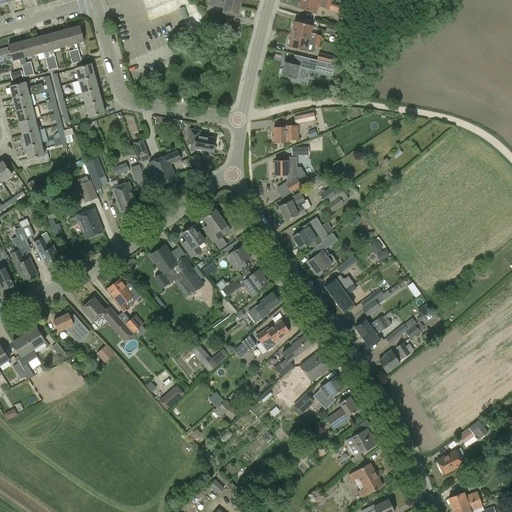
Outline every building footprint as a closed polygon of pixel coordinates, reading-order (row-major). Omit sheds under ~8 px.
[(222,14),(237,17),(239,6),(210,0),(210,5),(215,6),(224,8),(222,14)] [(315,14),(320,0),(318,0),(301,0),(298,8),(315,14)] [(295,22),(292,34),(313,39),(314,35),(310,34),(312,26),(295,22)] [(84,41),(80,26),(67,29),(72,45),(84,41)] [(339,36),(340,29),(328,27),(326,33),(339,36)] [(56,32),(60,48),(72,45),(67,29),(56,32)] [(44,36),(48,51),(60,48),(56,32),(44,36)] [(313,40),(313,39),(292,34),(289,47),(306,51),(313,52),(315,45),(319,46),(320,41),(321,36),(316,35),(314,40),(313,40)] [(32,39),(36,54),(48,51),(44,36),(32,39)] [(20,42),(24,57),(36,54),(32,39),(20,42)] [(20,42),(8,45),(10,52),(5,53),(7,60),(12,59),(12,61),(24,57),(20,42)] [(78,50),(73,51),(76,63),(81,62),(78,50)] [(319,54),(317,61),(332,64),(333,57),(319,54)] [(285,63),(281,78),(296,82),(300,67),(332,75),(335,66),(295,55),(292,65),(285,63)] [(54,56),(49,57),(53,70),(58,68),(54,56)] [(31,62),(26,64),(29,76),(34,75),(31,62)] [(75,69),(79,80),(94,76),(91,64),(75,69)] [(22,78),(20,71),(10,73),(12,81),(22,78)] [(94,76),(79,80),(82,92),(98,88),(94,76)] [(78,81),(72,82),(75,94),(81,92),(78,81)] [(27,90),(25,82),(10,86),(13,99),(29,95),(43,91),(41,85),(30,88),(30,90),(27,90)] [(46,103),(55,100),(52,88),(47,90),(50,100),(46,101),(46,103)] [(98,88),(82,92),(85,104),(101,100),(98,88)] [(29,95),(13,99),(16,111),(32,107),(29,95)] [(54,113),(58,112),(55,100),(46,103),(48,111),(53,110),(54,113)] [(104,113),(101,100),(85,104),(88,117),(104,113)] [(32,107),(16,111),(19,123),(35,119),(32,107)] [(70,123),(66,110),(62,112),(65,125),(70,123)] [(57,125),(61,124),(58,112),(54,113),(54,114),(45,116),(46,119),(50,118),(51,122),(56,121),(57,125)] [(313,113),(294,117),(295,124),(315,120),(313,113)] [(182,121),(156,117),(155,123),(176,127),(177,129),(181,129),(182,121)] [(22,135),(38,131),(35,119),(19,123),(22,135)] [(272,137),(272,142),(274,142),(274,143),(290,143),(290,141),(298,141),(297,125),(285,126),(285,127),(274,127),(274,137),(272,137)] [(199,134),(200,131),(190,129),(188,144),(191,145),(190,149),(202,151),(202,150),(213,152),(215,138),(207,137),(208,136),(199,134)] [(308,133),(310,139),(317,136),(315,130),(308,133)] [(25,147),(41,143),(38,131),(22,135),(25,147)] [(65,137),(65,136),(60,137),(63,150),(68,148),(67,144),(73,142),(72,135),(65,137)] [(143,140),(133,144),(138,158),(148,154),(143,140)] [(28,159),(32,158),(36,157),(38,164),(49,161),(48,155),(44,156),(41,143),(25,147),(28,159)] [(149,163),(158,186),(175,179),(169,164),(181,159),(178,152),(149,163)] [(196,168),(204,165),(199,154),(191,157),(196,168)] [(98,157),(85,162),(96,189),(108,184),(98,157)] [(275,176),(287,176),(287,182),(288,184),(286,185),(288,188),(291,192),(308,181),(301,168),(296,168),(296,158),(288,158),(286,160),(286,161),(274,161),(275,176)] [(212,159),(206,162),(209,169),(215,166),(212,159)] [(12,175),(3,161),(0,163),(0,180),(1,182),(12,175)] [(125,163),(113,168),(116,176),(128,171),(125,163)] [(137,179),(144,176),(140,165),(134,168),(137,179)] [(85,203),(97,198),(90,180),(78,185),(85,203)] [(39,191),(32,181),(27,184),(33,194),(39,191)] [(120,185),(110,189),(119,212),(120,214),(120,213),(121,213),(128,210),(138,206),(136,203),(128,182),(120,185)] [(320,195),(325,203),(336,195),(330,188),(320,195)] [(23,191),(12,198),(15,202),(25,195),(23,191)] [(349,199),(344,193),(328,205),(333,212),(349,199)] [(285,221),(298,215),(298,216),(305,213),(301,204),(303,204),(305,203),(302,196),(292,201),(293,202),(292,203),(291,201),(278,207),(285,221)] [(2,205),(4,209),(15,202),(12,198),(2,205)] [(103,232),(93,209),(77,216),(70,219),(71,224),(79,221),(86,239),(103,232)] [(213,242),(222,236),(219,231),(226,225),(215,210),(203,218),(211,230),(206,233),(213,242)] [(355,214),(351,218),(356,223),(360,219),(355,214)] [(303,230),(292,236),(293,238),(292,239),(294,243),(296,242),(300,249),(310,242),(314,247),(321,243),(322,242),(321,240),(327,235),(316,218),(301,227),(303,230)] [(22,227),(29,224),(27,219),(20,222),(22,227)] [(53,219),(48,221),(55,237),(59,235),(53,219)] [(30,225),(21,229),(26,240),(34,237),(30,225)] [(200,251),(196,246),(204,240),(205,241),(209,238),(206,233),(201,236),(194,225),(182,234),(190,245),(185,249),(191,257),(200,251)] [(20,242),(26,240),(21,229),(15,231),(20,242)] [(324,273),(337,263),(331,254),(327,257),(322,251),(337,240),(333,233),(322,241),(323,242),(314,248),(318,254),(307,262),(316,275),(322,270),(324,273)] [(43,262),(44,261),(48,268),(60,261),(53,247),(52,247),(50,242),(46,244),(43,237),(33,242),(43,262)] [(382,252),(376,243),(371,246),(377,255),(382,252)] [(165,246),(150,256),(161,273),(154,278),(161,290),(177,279),(189,296),(204,285),(186,258),(177,264),(165,246)] [(237,272),(246,266),(244,262),(250,259),(243,246),(231,253),(227,255),(237,272)] [(19,274),(20,273),(24,280),(37,273),(29,258),(28,258),(26,254),(23,256),(19,249),(10,253),(16,265),(15,265),(19,274)] [(377,256),(380,262),(389,258),(386,252),(377,256)] [(337,269),(341,274),(353,264),(349,260),(337,269)] [(202,269),(207,276),(217,268),(212,262),(202,269)] [(4,267),(0,269),(0,283),(3,290),(13,285),(4,267)] [(239,284),(244,281),(248,287),(245,289),(252,298),(254,295),(259,292),(258,289),(267,282),(257,270),(248,276),(245,272),(236,279),(223,289),(227,296),(240,286),(239,284)] [(475,278),(472,275),(466,280),(468,282),(462,288),(466,292),(473,285),(471,282),(475,278)] [(342,281),(339,276),(324,286),(334,299),(354,284),(352,281),(351,281),(349,278),(344,281),(342,281)] [(107,289),(115,299),(113,300),(123,313),(129,308),(125,302),(132,297),(135,301),(140,296),(135,290),(131,294),(119,280),(107,289)] [(357,288),(354,284),(334,299),(343,312),(353,304),(347,296),(357,288)] [(360,303),(364,308),(383,294),(380,289),(360,303)] [(417,290),(413,293),(416,298),(421,294),(417,290)] [(268,311),(280,302),(279,302),(281,300),(277,295),(275,296),(272,292),(256,304),(259,309),(258,310),(263,317),(269,313),(268,311)] [(384,294),(383,294),(364,308),(364,309),(362,310),(367,317),(380,307),(379,305),(386,300),(382,296),(384,294)] [(82,308),(93,321),(105,311),(93,298),(82,308)] [(225,298),(220,302),(232,317),(235,314),(233,312),(235,310),(225,298)] [(417,310),(423,318),(431,311),(426,304),(417,310)] [(236,315),(239,320),(244,316),(241,311),(236,315)] [(385,321),(388,319),(393,315),(391,312),(383,317),(382,316),(376,320),(377,320),(380,325),(385,321)] [(53,321),(58,332),(67,327),(79,342),(90,333),(74,314),(69,316),(68,314),(53,321)] [(115,314),(107,321),(117,332),(124,325),(117,316),(115,314)] [(133,333),(143,324),(136,315),(125,323),(133,333)] [(385,321),(380,325),(384,330),(391,324),(388,319),(385,321)] [(425,323),(422,319),(406,333),(411,339),(421,332),(420,331),(424,328),(422,326),(425,323)] [(365,320),(355,328),(362,338),(380,325),(377,320),(369,326),(365,320)] [(275,325),(274,323),(263,331),(256,336),(267,352),(274,347),(272,343),(289,332),(281,321),(275,325)] [(385,339),(390,345),(408,330),(403,324),(385,339)] [(380,325),(362,338),(369,348),(380,340),(376,335),(384,330),(380,325)] [(36,327),(24,335),(33,349),(45,342),(36,327)] [(312,345),(304,335),(302,337),(300,333),(290,342),(292,346),(282,354),(284,357),(274,368),(282,377),(293,367),(288,362),(312,345)] [(12,342),(21,357),(33,349),(24,335),(12,342)] [(256,345),(249,335),(241,343),(248,351),(256,345)] [(61,359),(66,355),(57,343),(52,348),(61,359)] [(209,372),(217,366),(198,343),(190,350),(209,372)] [(248,351),(242,343),(233,351),(240,358),(248,351)] [(414,351),(409,344),(406,346),(403,343),(399,347),(399,348),(392,353),(391,351),(385,355),(386,356),(379,361),(387,372),(401,363),(399,359),(402,357),(403,359),(414,351)] [(0,365),(9,360),(0,345),(0,365)] [(104,363),(114,355),(106,346),(96,353),(104,363)] [(329,368),(317,353),(300,366),(311,382),(329,368)] [(24,360),(18,363),(26,376),(31,373),(24,360)] [(21,379),(26,376),(18,363),(13,367),(21,379)] [(336,377),(320,388),(327,398),(329,401),(334,397),(333,395),(343,387),(336,377)] [(180,398),(172,390),(160,401),(167,409),(180,398)] [(216,391),(208,398),(215,406),(223,398),(216,391)] [(293,405),(302,414),(314,402),(305,394),(293,405)] [(339,403),(342,408),(326,419),(334,430),(350,419),(348,416),(358,410),(349,396),(339,403)] [(220,417),(232,407),(226,400),(214,410),(220,417)] [(4,413),(7,419),(18,414),(15,408),(4,413)] [(478,420),(468,428),(474,436),(476,435),(480,439),(488,433),(478,420)] [(200,434),(195,429),(189,435),(195,440),(200,434)] [(367,429),(351,438),(346,441),(355,456),(360,453),(375,445),(367,429)] [(458,437),(464,444),(474,437),(468,429),(458,437)] [(315,454),(319,459),(328,452),(323,446),(315,454)] [(444,475),(463,464),(456,450),(436,460),(444,475)] [(360,453),(355,456),(350,458),(353,463),(362,458),(360,453)] [(352,482),(355,480),(358,484),(376,475),(369,463),(355,471),(355,472),(349,475),(352,482)] [(474,482),(487,475),(483,469),(470,476),(474,482)] [(251,477),(247,474),(239,482),(243,486),(251,477)] [(376,475),(358,484),(361,490),(358,492),(361,497),(367,494),(368,494),(382,486),(376,475)] [(219,495),(225,488),(215,479),(209,486),(219,495)] [(231,483),(229,486),(235,493),(238,490),(231,483)] [(464,492),(448,498),(452,509),(480,499),(477,492),(465,496),(464,492)] [(278,504),(282,508),(287,502),(284,498),(278,504)] [(470,511),(471,511),(483,507),(480,499),(452,509),(453,511),(470,511)] [(394,511),(395,511),(388,500),(380,504),(379,502),(362,510),(363,511),(394,511)]
